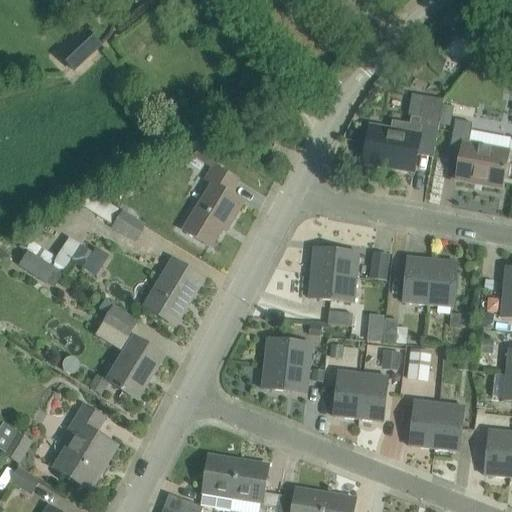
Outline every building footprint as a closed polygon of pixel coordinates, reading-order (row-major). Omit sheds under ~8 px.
[(75,73),(102,47),(85,30),(58,56),(75,73)] [(422,127),(439,130),(444,102),(425,99),(421,118),(420,127),(422,127)] [(454,108),(443,106),(439,126),(451,128),(454,108)] [(371,128),(365,163),(414,172),(422,127),(420,127),(421,118),(413,117),(409,135),(371,128)] [(450,153),(462,156),(457,180),(475,183),(476,181),(503,186),(509,153),(469,145),(473,123),(456,120),(450,153)] [(212,185),(184,231),(212,248),(226,224),(230,226),(245,202),(230,194),(238,181),(217,168),(226,153),(213,146),(192,157),(212,169),(205,181),(212,185)] [(136,243),(146,227),(103,201),(95,214),(115,226),(113,230),(136,243)] [(12,243),(30,253),(63,274),(71,262),(83,269),(93,253),(81,245),(69,238),(57,257),(18,233),(12,243)] [(95,249),(93,253),(83,269),(84,270),(84,271),(97,278),(104,267),(110,257),(109,257),(95,249)] [(315,249),(312,274),(358,278),(360,253),(315,249)] [(54,289),(63,274),(30,253),(20,268),(54,289)] [(374,255),(371,279),(387,281),(390,257),(374,255)] [(408,258),(404,303),(429,306),(433,261),(408,258)] [(205,279),(174,260),(145,308),(176,327),(205,279)] [(433,261),(429,306),(454,308),(458,263),(433,261)] [(358,278),(312,274),(310,299),(355,303),(358,278)] [(484,289),(494,290),(495,281),(485,280),(484,289)] [(511,318),(511,293),(504,293),(502,318),(511,318)] [(100,310),(110,316),(106,323),(129,337),(137,323),(114,309),(116,307),(105,300),(100,310)] [(353,328),(354,315),(330,313),(329,325),(353,328)] [(493,329),(494,315),(481,314),(480,328),(493,329)] [(460,328),(462,316),(452,315),(450,327),(460,328)] [(399,322),(385,320),(383,344),(396,346),(399,322)] [(320,338),(322,326),(311,325),(310,336),(320,338)] [(383,333),(369,332),(368,341),(382,342),(383,333)] [(166,356),(135,337),(107,382),(136,399),(152,371),(155,373),(166,356)] [(268,340),(265,365),(310,370),(313,345),(268,340)] [(493,354),(494,341),(482,340),(481,353),(493,354)] [(342,360),(343,347),(331,346),(330,359),(342,360)] [(399,372),(401,354),(384,352),(382,370),(399,372)] [(432,357),(412,354),(409,380),(429,382),(432,357)] [(473,362),(458,361),(458,371),(473,371),(473,362)] [(310,370),(265,365),(262,389),(308,394),(310,370)] [(324,371),(312,370),(311,381),(323,383),(324,371)] [(364,375),(339,372),(334,417),(359,420),(360,410),(364,375)] [(364,375),(360,410),(359,420),(384,423),(389,377),(364,375)] [(93,383),(89,389),(94,393),(100,397),(101,395),(109,385),(108,384),(98,377),(93,383)] [(440,405),(415,402),(410,447),(435,450),(440,405)] [(460,453),(465,408),(440,405),(435,450),(460,453)] [(117,446),(96,434),(106,419),(85,406),(71,429),(80,434),(58,471),(90,491),(102,472),(99,471),(114,446),(117,447),(117,446)] [(485,477),(510,479),(511,461),(511,433),(490,431),(485,477)] [(18,465),(31,442),(17,434),(4,456),(18,465)] [(210,457),(208,466),(202,506),(231,511),(233,498),(239,461),(210,457)] [(239,461),(233,498),(263,503),(269,466),(239,461)] [(12,483),(33,494),(39,483),(18,472),(12,483)] [(323,511),(326,495),(297,490),(293,511),(323,511)] [(201,511),(203,508),(170,495),(165,508),(174,511),(201,511)] [(326,495),(323,511),(354,511),(356,500),(326,495)]
